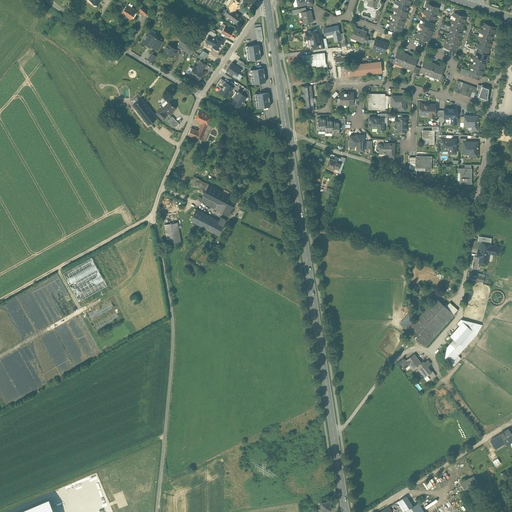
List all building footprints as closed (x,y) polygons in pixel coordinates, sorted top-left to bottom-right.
[(400,1),(397,0),(396,4),(399,5),(398,8),(407,11),(408,7),(407,7),(409,4),(400,1)] [(438,6),(427,2),(426,6),(429,7),(427,10),(436,13),(437,13),(438,9),(437,9),(438,6)] [(127,4),(122,12),(131,18),(136,10),(127,4)] [(236,7),(244,13),(246,10),(238,4),(236,7)] [(149,10),(143,5),(139,9),(145,15),(149,10)] [(228,7),(224,13),(229,16),(229,17),(236,22),(241,15),(234,10),(233,11),(228,7)] [(398,8),(396,7),(394,11),(397,12),(396,15),(405,18),(407,14),(406,14),(407,11),(398,8)] [(306,10),(302,11),(302,12),(304,23),(313,21),(310,9),(306,10)] [(427,10),(425,9),(423,13),(426,14),(425,17),(434,20),(435,16),(436,13),(427,10)] [(466,15),(455,12),(453,15),(456,16),(455,20),(463,23),(464,23),(465,19),(466,15)] [(396,15),(393,14),(392,18),(395,19),(394,22),(402,25),(403,25),(404,21),(403,21),(405,18),(396,15)] [(425,17),(423,16),(422,20),(425,21),(424,24),(432,27),(433,27),(434,24),(433,23),(435,20),(425,17)] [(455,20),(452,19),(451,22),(454,23),(453,26),(462,30),(463,26),(462,26),(463,23),(455,20)] [(394,22),(391,21),(388,28),(400,32),(402,28),(401,28),(402,25),(394,22)] [(495,26),(484,22),(483,26),(486,27),(485,30),(493,33),(494,33),(495,29),(494,29),(495,26)] [(424,24),(421,23),(420,27),(422,28),(421,31),(430,34),(432,30),(431,30),(432,27),(424,24)] [(233,29),(225,25),(224,27),(221,25),(219,29),(222,30),(221,32),(229,36),(233,29)] [(338,25),(324,28),(325,35),(333,33),(335,41),(341,40),(340,34),(338,25)] [(453,26),(451,26),(449,30),(452,30),(451,34),(460,37),(461,33),(462,30),(453,26)] [(366,32),(354,28),(351,38),(363,42),(365,37),(365,35),(366,32)] [(485,30),(482,29),(480,33),(483,34),(482,37),(491,40),(492,36),(493,33),(485,30)] [(316,44),(313,30),(306,32),(307,39),(310,38),(312,45),(316,44)] [(421,31),(418,30),(416,37),(428,41),(429,37),(430,34),(421,31)] [(156,36),(149,32),(147,35),(146,35),(144,38),(145,39),(143,42),(147,45),(148,44),(157,49),(162,42),(159,40),(159,39),(156,37),(156,36)] [(451,34),(448,33),(447,37),(450,38),(449,40),(457,43),(458,44),(459,40),(458,40),(460,37),(451,34)] [(214,38),(209,34),(205,41),(211,44),(214,38)] [(482,37),(480,36),(479,40),(482,41),(481,44),(489,47),(490,47),(491,43),(492,40),(491,40),(482,37)] [(223,42),(216,38),(214,38),(211,44),(213,45),(212,46),(219,49),(223,42)] [(390,43),(376,38),(373,49),(386,53),(390,43)] [(449,40),(446,39),(444,46),(455,50),(457,46),(456,46),(457,43),(449,40)] [(191,47),(185,43),(181,48),(188,52),(191,47)] [(481,44),(478,43),(477,46),(480,47),(478,51),(487,54),(489,50),(488,50),(489,47),(481,44)] [(177,49),(168,44),(164,51),(173,56),(177,49)] [(258,44),(245,46),(247,59),(260,58),(258,44)] [(208,53),(203,50),(199,55),(205,59),(208,53)] [(478,51),(477,50),(475,54),(478,55),(477,58),(486,61),(487,57),(488,54),(487,54),(478,51)] [(407,55),(397,51),(394,59),(393,62),(403,65),(407,55)] [(157,56),(151,53),(147,59),(153,63),(157,56)] [(324,53),(315,54),(315,59),(316,65),(317,68),(326,67),(324,53)] [(403,65),(403,66),(413,69),(413,70),(415,66),(417,59),(407,55),(403,65)] [(477,58),(474,57),(473,61),(476,62),(475,65),(483,68),(484,68),(485,64),(484,64),(486,61),(477,58)] [(239,59),(237,64),(242,68),(244,69),(245,67),(245,62),(239,59)] [(434,64),(423,60),(421,68),(420,71),(430,75),(434,64)] [(236,77),(242,68),(237,64),(233,61),(227,71),(236,77)] [(381,62),(341,66),(342,77),(382,72),(381,62)] [(444,68),(434,64),(430,75),(440,79),(441,75),(444,68)] [(475,65),(472,64),(471,67),(473,68),(472,72),(478,74),(481,75),(483,71),(482,71),(483,68),(475,65)] [(198,65),(197,67),(194,65),(192,68),(193,68),(189,74),(194,77),(198,80),(204,72),(203,72),(202,72),(201,70),(202,70),(203,68),(198,65)] [(263,68),(250,69),(252,83),(265,81),(263,68)] [(217,84),(222,88),(226,82),(221,78),(217,84)] [(231,81),(229,84),(233,87),(232,88),(235,90),(238,86),(231,81)] [(227,97),(232,88),(233,87),(229,84),(226,82),(222,88),(219,92),(227,97)] [(490,87),(481,84),(477,96),(488,100),(490,87)] [(304,101),(309,101),(313,100),(311,85),(302,86),(302,90),(301,91),(301,95),(303,95),(304,101)] [(247,97),(251,99),(249,91),(245,87),(241,93),(247,97)] [(241,93),(237,91),(232,99),(236,101),(234,106),(239,109),(247,97),(241,93)] [(268,92),(255,94),(256,107),(270,106),(268,92)] [(384,94),(369,94),(369,108),(384,108),(384,96),(384,94)] [(405,96),(391,96),(391,103),(391,106),(399,106),(399,110),(405,110),(405,96)] [(157,118),(142,98),(133,105),(148,125),(157,118)] [(163,106),(159,111),(159,110),(156,113),(163,120),(166,118),(166,114),(163,112),(165,109),(170,114),(174,111),(173,110),(176,108),(173,104),(172,105),(169,102),(164,107),(163,106)] [(451,118),(452,109),(452,108),(444,108),(444,110),(444,118),(451,118)] [(211,115),(199,110),(194,120),(207,125),(211,115)] [(478,116),(464,115),(464,116),(464,122),(464,125),(472,125),(472,129),(478,129),(478,122),(478,121),(478,116)] [(380,117),(369,117),(369,127),(372,127),(373,126),(378,126),(377,131),(384,131),(384,117),(380,117)] [(175,119),(171,123),(175,127),(179,123),(175,119)] [(199,131),(191,128),(188,134),(200,139),(205,128),(201,126),(199,131)] [(432,130),(422,130),(422,139),(430,139),(429,144),(434,144),(434,131),(434,130),(432,130)] [(358,135),(350,135),(349,144),(358,144),(358,150),(364,150),(364,134),(358,134),(358,135)] [(187,139),(176,164),(179,165),(190,140),(187,139)] [(466,141),(463,141),(463,142),(463,153),(464,153),(464,151),(471,151),(471,155),(477,156),(478,142),(466,141)] [(383,143),(377,143),(377,146),(378,147),(378,148),(380,149),(380,153),(384,153),(384,154),(384,153),(388,153),(388,157),(394,157),(394,143),(383,143)] [(456,144),(442,144),(442,150),(442,149),(450,149),(450,153),(456,153),(456,144)] [(431,156),(416,156),(416,157),(416,163),(416,170),(425,170),(431,170),(431,156)] [(340,161),(329,157),(327,165),(338,169),(341,162),(340,161)] [(465,167),(458,167),(458,172),(462,172),(461,182),(471,182),(472,167),(471,167),(465,167)] [(193,177),(190,184),(196,186),(199,180),(193,177)] [(209,185),(199,180),(196,186),(205,191),(209,185)] [(237,199),(209,185),(205,191),(200,201),(229,216),(237,199)] [(211,217),(196,209),(190,220),(205,228),(211,217)] [(219,221),(211,217),(205,228),(219,235),(226,220),(220,217),(219,221)] [(178,222),(164,224),(168,246),(182,244),(178,222)] [(484,244),(482,252),(477,251),(476,257),(479,257),(478,265),(486,267),(489,253),(498,254),(499,247),(484,244)] [(93,257),(64,272),(76,296),(80,294),(82,299),(99,290),(96,284),(104,280),(93,257)] [(436,298),(413,323),(407,330),(425,346),(454,314),(436,298)] [(461,324),(451,336),(454,339),(447,347),(445,359),(450,363),(476,334),(482,325),(462,319),(459,323),(461,324)] [(406,360),(401,364),(405,368),(409,364),(412,367),(414,369),(416,367),(422,373),(425,377),(427,375),(432,372),(431,371),(427,366),(431,364),(428,360),(424,362),(423,361),(421,363),(414,354),(406,360)] [(436,376),(432,371),(431,371),(432,372),(427,375),(431,379),(436,376)] [(511,438),(511,434),(508,429),(499,435),(505,443),(511,438)] [(505,443),(499,435),(490,440),(496,449),(505,443)] [(498,458),(493,461),(496,466),(501,463),(498,458)] [(505,471),(500,473),(505,481),(509,479),(505,471)] [(473,476),(461,482),(466,492),(479,486),(473,476)] [(412,506),(406,496),(399,500),(406,510),(412,506)] [(330,500),(321,502),(322,510),(331,509),(331,508),(332,507),(331,505),(330,505),(330,500)] [(403,511),(404,511),(406,510),(399,500),(397,502),(400,507),(403,511)] [(412,506),(406,510),(404,511),(403,511),(424,511),(418,502),(412,506)] [(394,503),(389,507),(392,511),(398,508),(394,503)]
